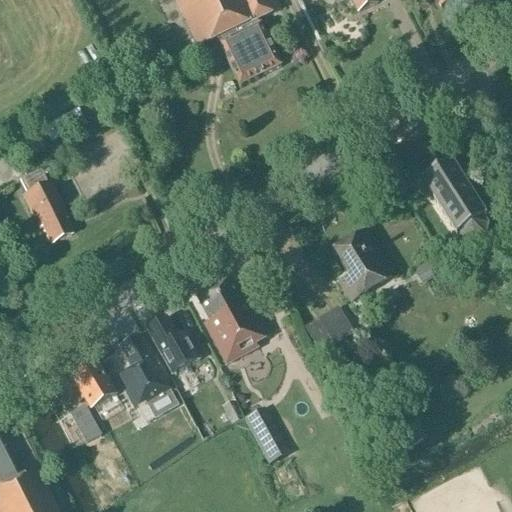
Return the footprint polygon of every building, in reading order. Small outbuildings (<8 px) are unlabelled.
[(240,89),(281,69),(261,27),(260,28),(258,23),(281,12),(274,0),(174,0),(199,51),(218,42),(221,47),(220,47),(240,89)] [(350,0),(358,16),(379,6),(376,0),(350,0)] [(435,0),(441,10),(458,0),(435,0)] [(166,76),(183,66),(177,56),(160,66),(166,76)] [(159,79),(154,70),(145,75),(150,83),(159,79)] [(487,240),(489,228),(485,223),(488,220),(453,164),(422,184),(461,245),(464,243),(464,244),(476,247),(487,240)] [(64,218),(48,186),(23,198),(39,230),(42,229),(51,247),(71,237),(62,219),(64,218)] [(351,304),(395,277),(368,233),(335,253),(351,279),(340,286),(351,304)] [(432,261),(417,273),(424,283),(440,272),(432,261)] [(497,276),(494,270),(483,276),(486,282),(497,276)] [(257,346),(270,339),(251,303),(244,306),(230,280),(198,298),(212,324),(206,327),(227,367),(259,350),(257,346)] [(335,348),(354,336),(338,310),(319,322),(335,348)] [(185,334),(177,338),(167,320),(147,331),(162,359),(163,358),(172,376),(199,360),(185,334)] [(148,406),(174,392),(156,359),(154,360),(141,337),(123,347),(136,370),(119,380),(135,410),(146,404),(148,406)] [(72,379),(91,412),(117,397),(99,364),(72,379)] [(102,436),(86,410),(71,419),(87,445),(102,436)] [(288,456),(264,411),(246,420),(270,466),(288,456)] [(423,442),(416,431),(398,442),(404,453),(423,442)] [(0,443),(0,511),(56,511),(37,473),(19,482),(0,443)]
